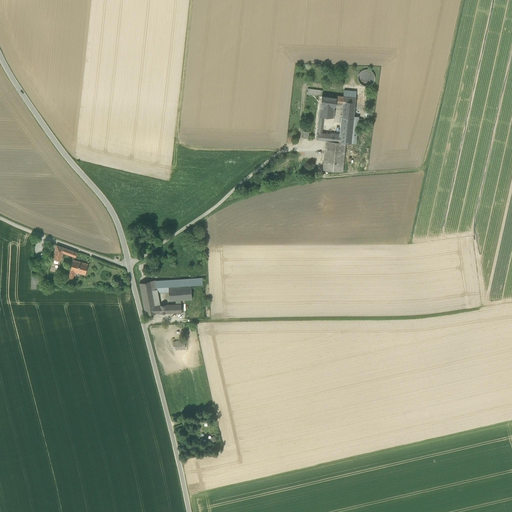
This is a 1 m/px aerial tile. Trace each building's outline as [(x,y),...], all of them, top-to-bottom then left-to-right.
[(358,78),(358,82),(360,84),(363,86),(366,87),(370,86),(372,84),(374,81),(374,78),(374,75),(372,72),(369,70),(366,70),(363,70),(360,72),(358,75),(358,78)] [(341,90),(341,96),(333,96),(333,97),(333,103),(340,104),(337,134),(323,133),(319,132),(318,139),(322,140),(323,140),(320,169),(340,171),(343,142),(353,143),(356,119),(351,118),(353,98),(354,92),(341,90)] [(331,106),(332,106),(333,103),(333,97),(318,95),(317,105),(331,106)] [(317,105),(316,116),(314,132),(319,132),(320,117),(331,118),(332,110),(330,110),(331,106),(317,105)] [(63,253),(68,255),(70,250),(56,245),(52,259),(61,261),(63,253)] [(70,271),(68,278),(73,279),(74,272),(85,275),(88,264),(73,260),(70,271)] [(145,314),(161,314),(160,305),(155,305),(152,291),(157,290),(156,288),(168,287),(191,285),(191,286),(202,285),(202,278),(155,281),(155,280),(139,283),(145,314)] [(169,301),(192,299),(191,286),(191,285),(168,287),(169,292),(169,301)] [(155,305),(160,305),(158,293),(169,292),(168,287),(156,288),(157,290),(152,291),(155,305)] [(176,304),(165,305),(165,313),(181,313),(181,304),(176,304)] [(174,343),(175,350),(185,348),(183,341),(174,343)]
